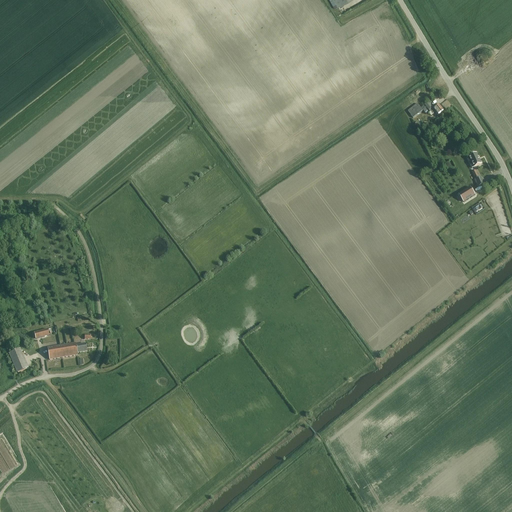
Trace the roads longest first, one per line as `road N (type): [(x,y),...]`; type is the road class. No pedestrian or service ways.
road 1 (track): [(45,377),(87,369),(103,331),(84,242),(52,201)]
road 2 (tertiary): [(511,186),(398,0)]
